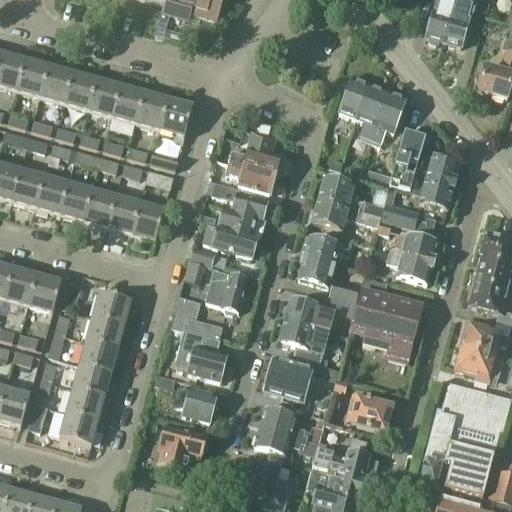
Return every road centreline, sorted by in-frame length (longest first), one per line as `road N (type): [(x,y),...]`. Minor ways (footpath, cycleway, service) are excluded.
road 1 (residential): [(202,511),(220,480),(316,122),(222,83)]
road 2 (residential): [(390,511),(480,160)]
road 3 (residential): [(20,21),(222,83)]
road 4 (residential): [(111,486),(162,281)]
road 5 (residential): [(162,281),(222,83)]
road 6 (residential): [(480,160),(353,0)]
road 7 (residential): [(162,281),(0,236)]
